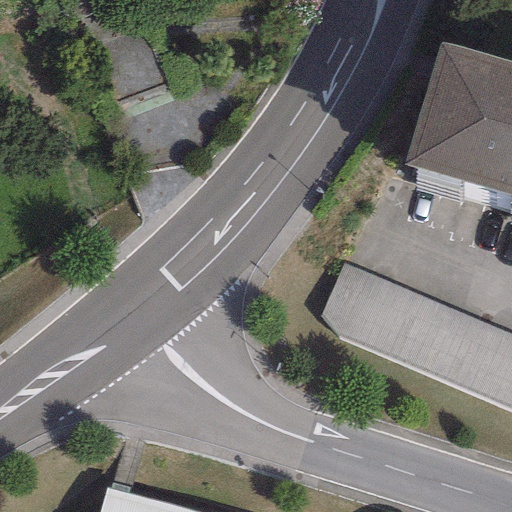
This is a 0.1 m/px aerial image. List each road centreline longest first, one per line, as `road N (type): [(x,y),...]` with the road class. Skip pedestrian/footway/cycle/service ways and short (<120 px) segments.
road 1 (unclassified): [(492,511),(240,424),(132,320)]
road 2 (tertiary): [(132,320),(265,189),(310,130),(359,44),(373,0)]
road 3 (tertiary): [(0,418),(132,320)]
